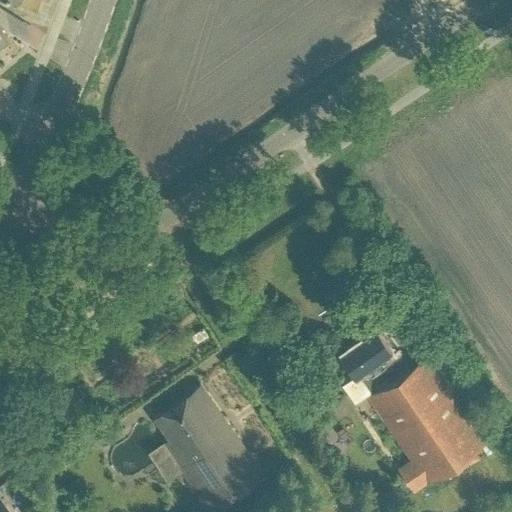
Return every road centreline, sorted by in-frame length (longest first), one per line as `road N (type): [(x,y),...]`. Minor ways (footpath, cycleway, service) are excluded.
road 1 (unclassified): [(20,195),(90,236),(125,240),(479,0)]
road 2 (tertiary): [(53,124),(102,0)]
